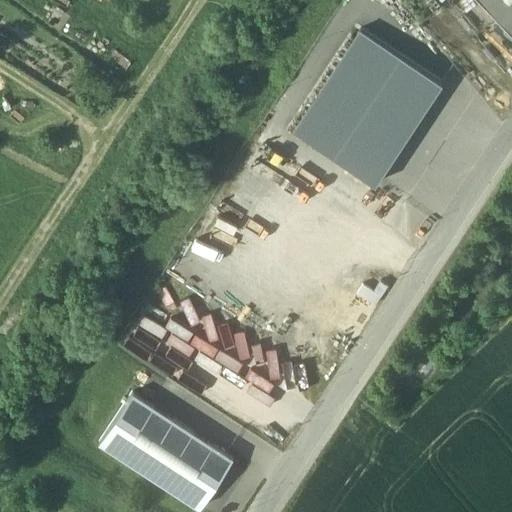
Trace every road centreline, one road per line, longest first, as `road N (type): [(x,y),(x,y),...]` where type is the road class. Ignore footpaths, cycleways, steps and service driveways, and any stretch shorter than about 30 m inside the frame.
road 1 (track): [(101,132),(192,0)]
road 2 (track): [(101,132),(46,252)]
road 3 (track): [(511,91),(433,0)]
